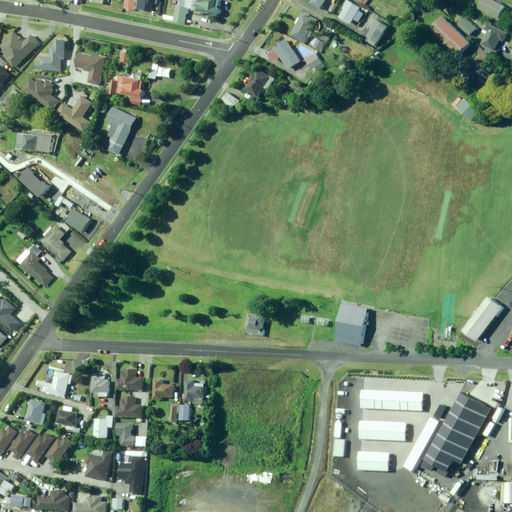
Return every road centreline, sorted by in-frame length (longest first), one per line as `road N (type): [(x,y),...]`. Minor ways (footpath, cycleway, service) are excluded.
road 1 (residential): [(34,344),(511,364)]
road 2 (residential): [(34,344),(234,55)]
road 3 (residential): [(0,6),(234,55)]
road 4 (track): [(325,355),(314,470),(298,511)]
